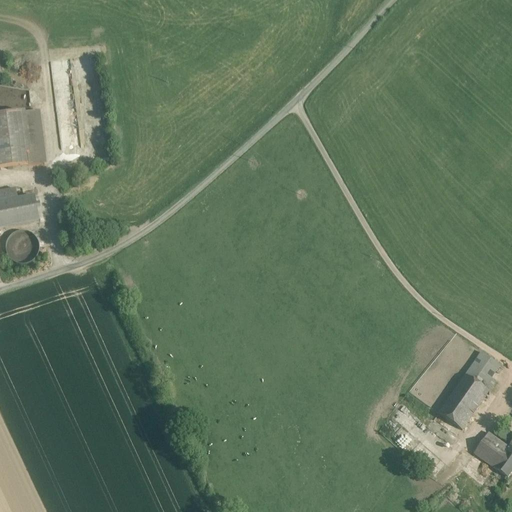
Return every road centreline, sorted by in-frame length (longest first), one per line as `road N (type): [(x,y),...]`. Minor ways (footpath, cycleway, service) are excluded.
road 1 (unclassified): [(0,290),(117,249),(157,224),(295,101)]
road 2 (track): [(295,101),(388,259),(511,364)]
road 3 (unclassified): [(395,0),(295,101)]
